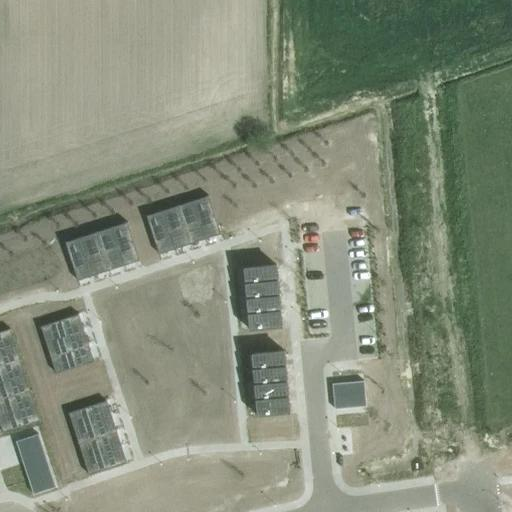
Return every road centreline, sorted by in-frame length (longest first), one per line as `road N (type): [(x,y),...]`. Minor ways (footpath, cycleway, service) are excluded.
road 1 (residential): [(343,349),(310,352),(325,511)]
road 2 (residential): [(333,511),(470,490)]
